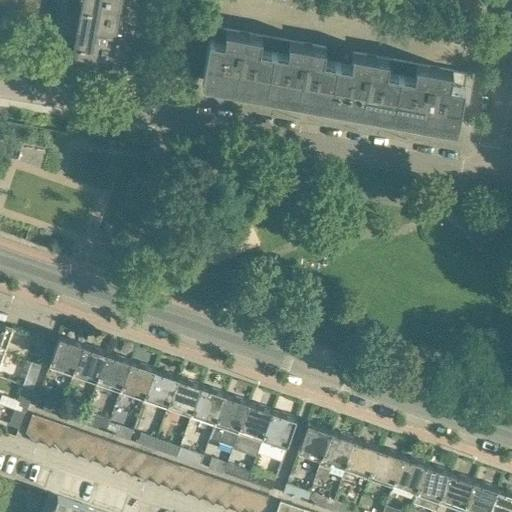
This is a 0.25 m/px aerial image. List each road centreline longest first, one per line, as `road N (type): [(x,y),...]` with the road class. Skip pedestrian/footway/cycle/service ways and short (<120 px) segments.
road 1 (residential): [(511,437),(0,261)]
road 2 (residential): [(485,175),(123,111)]
road 3 (residential): [(204,511),(0,441)]
road 4 (unclassified): [(485,175),(511,26)]
road 5 (residential): [(123,111),(0,87)]
